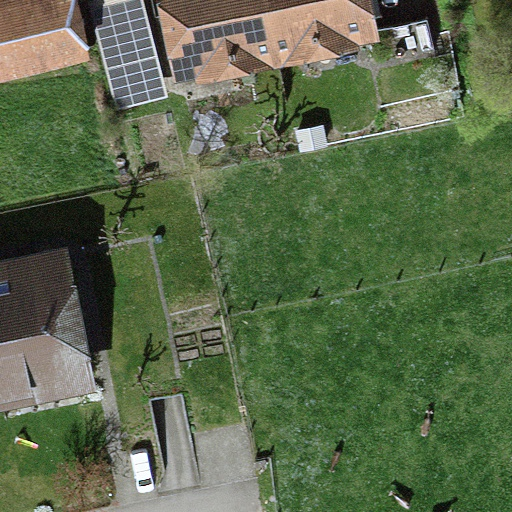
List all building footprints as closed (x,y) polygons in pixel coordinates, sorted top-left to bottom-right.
[(70,0),(0,0),(0,80),(84,62),(70,0)] [(142,34),(134,0),(124,0),(98,5),(116,99),(153,92),(142,34)] [(275,66),(261,0),(155,0),(173,86),(275,66)] [(261,0),(275,66),(378,45),(368,0),(261,0)] [(74,251),(0,266),(0,414),(103,394),(74,251)]
